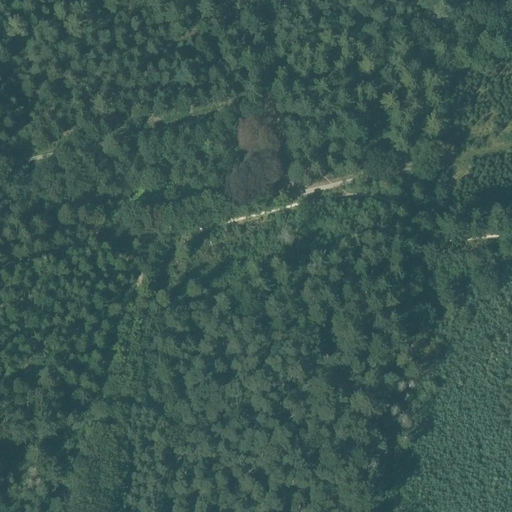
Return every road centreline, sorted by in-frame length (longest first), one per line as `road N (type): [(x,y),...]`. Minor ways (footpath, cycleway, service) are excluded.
road 1 (track): [(90,511),(148,231),(302,192)]
road 2 (track): [(266,108),(277,159),(302,192),(511,146)]
road 3 (track): [(0,169),(266,108)]
